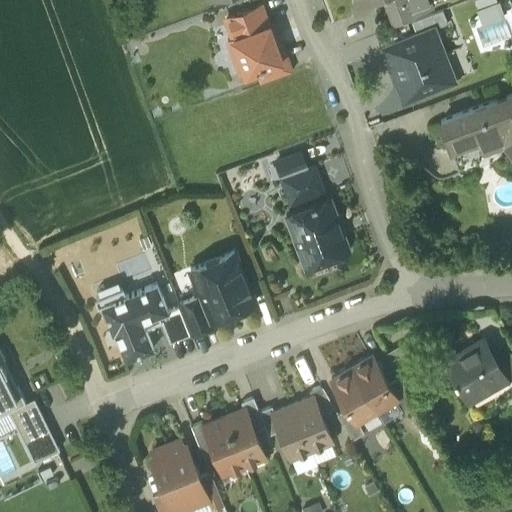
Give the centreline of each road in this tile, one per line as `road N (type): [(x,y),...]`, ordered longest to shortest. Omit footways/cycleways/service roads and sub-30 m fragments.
road 1 (residential): [(141,511),(102,413),(168,381),(411,295)]
road 2 (residential): [(411,295),(301,0)]
